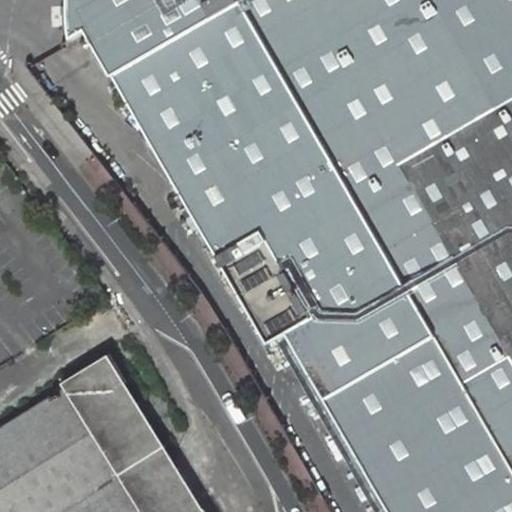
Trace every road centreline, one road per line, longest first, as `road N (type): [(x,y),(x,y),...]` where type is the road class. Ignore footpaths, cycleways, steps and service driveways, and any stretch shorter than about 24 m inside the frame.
road 1 (unclassified): [(289,511),(197,345),(0,96)]
road 2 (unknown): [(152,294),(0,395)]
